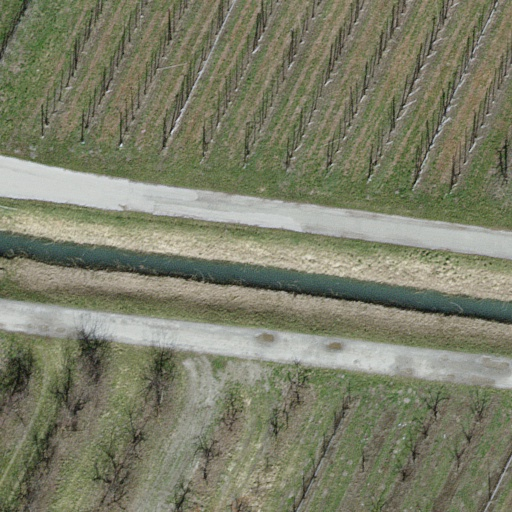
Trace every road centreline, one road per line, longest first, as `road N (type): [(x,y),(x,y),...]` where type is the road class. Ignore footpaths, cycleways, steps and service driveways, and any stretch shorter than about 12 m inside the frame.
road 1 (track): [(511,250),(0,180)]
road 2 (track): [(511,379),(0,316)]
